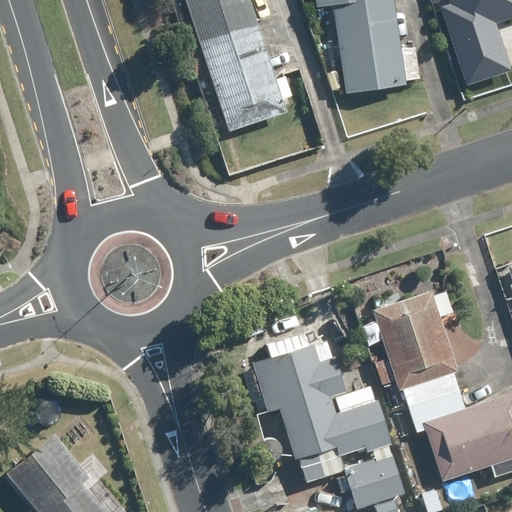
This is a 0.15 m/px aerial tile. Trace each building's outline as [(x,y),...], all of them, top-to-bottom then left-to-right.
[(245,0),(181,0),(194,38),(252,19),(245,0)] [(329,7),(342,95),(402,85),(401,81),(416,79),(412,47),(396,49),(388,0),(313,0),(314,9),(329,7)] [(511,0),(443,0),(493,46),(503,35),(509,40),(511,36),(511,0)] [(252,19),(194,38),(225,132),(283,113),(279,100),(288,97),(281,77),(272,80),(252,19)] [(338,88),(334,73),(324,76),(328,91),(338,88)] [(427,288),(369,307),(395,386),(398,385),(404,403),(455,386),(449,369),(454,368),(427,288)] [(277,405),(292,453),(331,442),(335,452),(386,436),(374,396),(331,410),(326,392),(341,388),(331,353),(314,358),(309,341),(250,359),(266,408),(277,405)] [(392,378),(385,358),(372,362),(379,382),(392,378)] [(455,386),(404,403),(412,429),(422,426),(439,477),(511,453),(511,390),(461,407),(455,386)] [(104,511),(78,478),(84,473),(49,429),(1,467),(31,506),(23,511),(104,511)] [(402,492),(388,451),(339,466),(353,508),(371,501),(374,511),(395,511),(391,496),(402,492)] [(438,507),(433,491),(419,495),(425,511),(438,507)]
